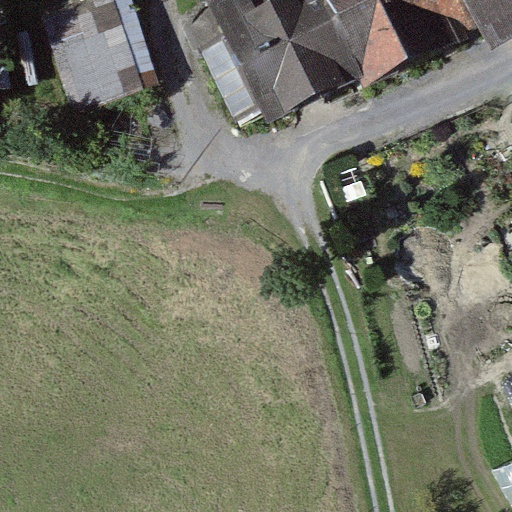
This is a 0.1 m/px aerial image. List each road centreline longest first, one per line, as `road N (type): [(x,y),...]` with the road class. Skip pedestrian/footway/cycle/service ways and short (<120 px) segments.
road 1 (track): [(168,0),(196,129),(283,176),(336,303),(385,511)]
road 2 (track): [(511,62),(283,176),(219,190)]
